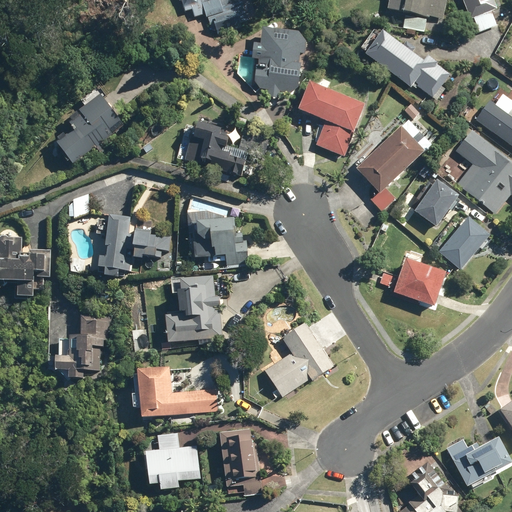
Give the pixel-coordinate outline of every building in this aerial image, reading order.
[(181,0),(185,12),(193,10),(196,18),(207,14),(214,35),(259,21),(252,0),(181,0)] [(391,0),(389,8),(438,20),(442,0),(391,0)] [(462,0),(471,20),(498,9),(494,0),(462,0)] [(302,30),(264,24),(253,82),(262,94),(294,96),(306,88),(314,41),(302,30)] [(385,32),(369,54),(436,103),(456,76),(430,57),(426,62),(385,32)] [(368,105),(313,83),(301,112),(327,122),(317,146),(346,157),(368,105)] [(59,144),(75,164),(126,126),(103,96),(70,121),(77,130),(59,144)] [(412,103),(404,110),(413,121),(422,113),(412,103)] [(511,117),(490,103),(476,122),(511,147),(511,117)] [(224,130),(201,124),(197,137),(194,136),(187,161),(244,176),(248,161),(227,156),(231,139),(223,137),(224,130)] [(359,172),(382,196),(427,152),(404,128),(359,172)] [(511,161),(473,132),(457,153),(474,166),(458,186),(497,215),(511,196),(511,195),(511,161)] [(439,182),(416,212),(438,229),(462,198),(439,182)] [(101,258),(100,268),(130,272),(132,258),(162,262),(163,251),(170,252),(173,234),(136,229),(136,235),(130,235),(132,218),(111,216),(106,258),(101,258)] [(471,218),(440,252),(460,271),(492,237),(471,218)] [(237,219),(194,224),(198,259),(227,256),(228,266),(250,264),(247,234),(239,235),(237,219)] [(0,237),(0,291),(8,283),(21,284),(20,297),(37,298),(37,273),(47,273),(48,256),(23,256),(23,238),(0,237)] [(448,273),(408,260),(397,295),(437,308),(448,273)] [(171,342),(224,338),(220,297),(217,298),(215,277),(173,280),(174,296),(182,295),(184,314),(169,315),(171,342)] [(71,370),(71,378),(86,379),(86,372),(101,372),(102,348),(105,348),(106,342),(108,342),(109,331),(113,331),(113,318),(83,317),(83,336),(72,336),(71,357),(58,357),(58,370),(71,370)] [(266,371),(284,399),(335,367),(307,325),(284,340),(293,354),(266,371)] [(173,368),(141,370),(144,417),(219,412),(217,391),(174,394),(173,368)] [(511,401),(501,409),(511,424),(511,401)] [(227,433),(229,495),(262,494),(259,432),(227,433)] [(199,445),(180,447),(179,435),(160,436),(161,449),(148,450),(152,484),(164,483),(164,491),(181,491),(181,482),(202,480),(199,445)] [(466,438),(448,449),(475,492),(511,467),(511,454),(501,437),(475,453),(466,438)] [(397,511),(463,511),(464,497),(455,497),(432,463),(411,477),(430,505),(425,508),(417,498),(397,511)]
